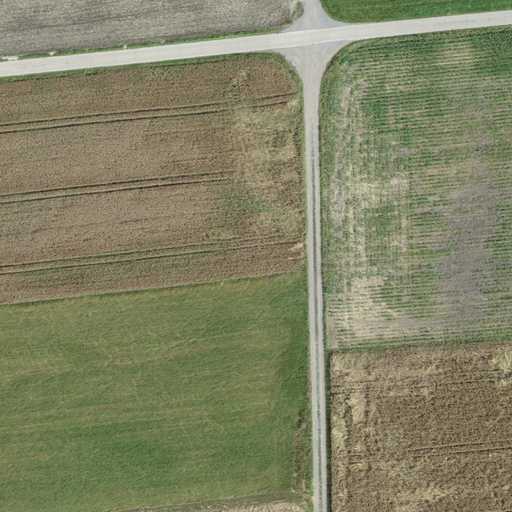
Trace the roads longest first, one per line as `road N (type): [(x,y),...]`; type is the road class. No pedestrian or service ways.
road 1 (unclassified): [(0,67),(511,15)]
road 2 (track): [(309,0),(320,511)]
